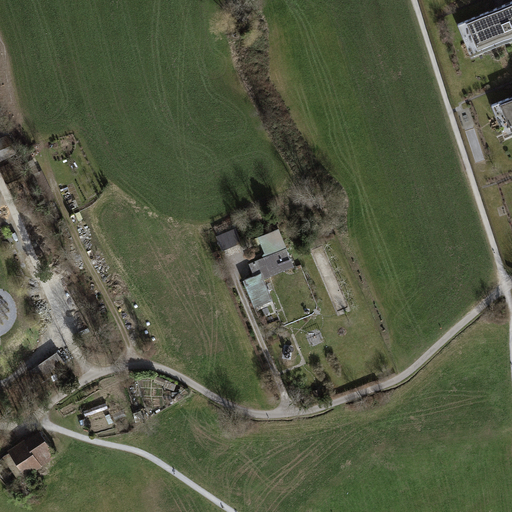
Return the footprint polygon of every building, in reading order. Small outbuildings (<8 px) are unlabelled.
[(511,0),(504,0),(452,18),(467,59),(511,42),(511,0)] [(511,90),(485,100),(499,140),(511,135),(511,90)] [(236,229),(217,235),(222,250),(241,244),(236,229)] [(237,266),(255,311),(273,304),(262,278),(294,265),(287,247),(237,266)] [(37,379),(65,366),(59,355),(32,369),(37,379)] [(107,408),(106,403),(84,411),(85,416),(107,408)] [(3,457),(18,477),(45,458),(47,461),(56,455),(54,452),(57,450),(56,447),(54,449),(41,431),(3,457)]
